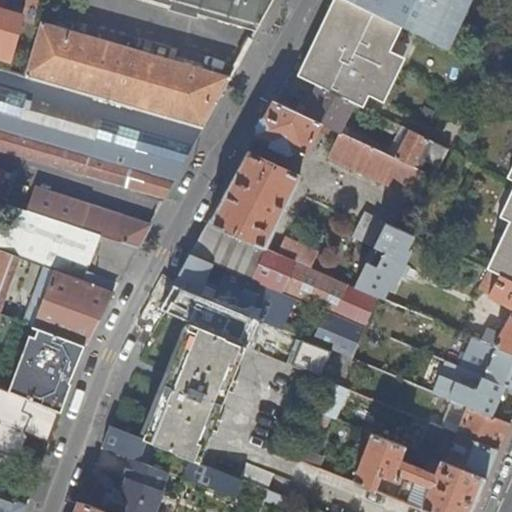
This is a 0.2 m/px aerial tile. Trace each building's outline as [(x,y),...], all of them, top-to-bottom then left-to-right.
[(181,0),(262,24),(275,0),(181,0)] [(395,51),(407,25),(353,0),(349,0),(343,15),(340,14),(333,29),(327,25),(316,48),(322,51),(316,64),(318,65),(310,82),(317,85),(356,104),(367,109),(373,96),(382,101),(404,56),(395,51)] [(334,0),(324,24),(327,25),(333,29),(340,14),(343,15),(349,0),(334,0)] [(353,0),(407,25),(449,45),(469,0),(353,0)] [(0,5),(0,51),(14,55),(26,14),(0,5)] [(233,76),(43,21),(27,75),(205,127),(233,76)] [(313,47),(299,76),(310,82),(318,65),(316,64),(322,51),(316,48),(313,47)] [(410,59),(404,56),(382,101),(388,104),(410,59)] [(0,147),(167,196),(205,127),(27,75),(0,67),(0,147)] [(346,124),(356,104),(317,85),(303,115),(323,124),(341,133),(348,136),(352,127),(346,124)] [(307,157),(323,124),(303,115),(275,102),(267,118),(258,133),(274,141),(271,146),(289,155),(292,150),(307,157)] [(397,159),(412,131),(403,126),(388,155),(397,159)] [(412,131),(397,159),(426,173),(437,178),(451,149),(412,131)] [(330,157),(414,196),(426,173),(397,159),(388,155),(348,136),(341,133),(330,157)] [(300,177),(249,150),(208,224),(269,250),(270,251),(273,244),(269,242),(300,177)] [(36,187),(28,211),(104,237),(105,235),(139,247),(151,225),(36,187)] [(511,221),(511,222),(490,270),(492,271),(511,280),(511,198),(504,217),(511,221)] [(0,248),(90,282),(96,268),(91,267),(104,237),(28,211),(8,205),(0,227),(0,228),(0,248)] [(380,267),(368,261),(354,287),(378,297),(379,296),(384,298),(390,288),(393,289),(412,252),(409,250),(416,236),(399,228),(398,229),(387,223),(375,246),(383,250),(380,256),(384,258),(380,267)] [(255,281),(256,279),(269,250),(208,224),(200,239),(192,254),(215,264),(229,270),(255,281)] [(96,268),(122,278),(139,247),(105,235),(104,237),(91,267),(96,268)] [(288,240),(280,255),(311,268),(318,253),(288,240)] [(122,278),(96,268),(90,282),(0,248),(0,312),(39,327),(85,344),(115,291),(122,278)] [(256,279),(327,310),(330,311),(334,313),(366,326),(378,297),(354,287),(311,268),(280,255),(270,251),(269,250),(256,279)] [(215,264),(192,254),(183,271),(207,282),(215,264)] [(316,343),(330,311),(327,310),(327,311),(255,281),(229,270),(215,264),(207,282),(183,271),(175,285),(216,302),(229,272),(293,298),(280,328),(313,342),(316,343)] [(489,330),(483,341),(511,352),(511,280),(492,271),(481,290),(489,294),(511,307),(511,314),(501,336),(489,330)] [(293,298),(229,272),(216,302),(279,328),(280,328),(293,298)] [(276,333),(279,328),(216,302),(175,285),(162,309),(192,322),(201,326),(208,311),(226,319),(224,325),(219,323),(217,327),(262,347),(270,331),(276,333)] [(321,345),(334,313),(330,311),(316,343),(321,345)] [(366,326),(334,313),(321,345),(335,351),(353,358),(366,326)] [(148,433),(146,439),(201,461),(214,427),(219,417),(229,391),(234,378),(247,345),(201,326),(192,322),(191,323),(189,329),(188,331),(148,433)] [(36,336),(30,334),(10,390),(62,411),(72,382),(70,382),(75,370),(85,344),(39,327),(36,336)] [(148,433),(188,331),(183,329),(143,431),(148,433)] [(467,352),(461,367),(469,370),(508,386),(511,388),(511,352),(483,341),(474,337),(467,352)] [(459,349),(453,363),(461,367),(467,352),(459,349)] [(353,358),(335,351),(327,370),(345,377),(353,358)] [(413,377),(411,382),(464,405),(494,417),(508,386),(469,370),(463,385),(442,377),(438,385),(413,377)] [(238,380),(234,378),(229,391),(233,393),(238,380)] [(336,419),(349,389),(333,383),(320,413),(329,416),(336,419)] [(469,412),(464,423),(482,430),(477,442),(500,451),(505,440),(511,424),(494,417),(464,405),(463,409),(469,412)] [(325,425),(329,416),(320,413),(316,422),(325,425)] [(223,418),(219,417),(214,427),(219,429),(223,418)] [(430,423),(418,452),(443,462),(487,479),(492,469),(500,451),(477,442),(459,435),(430,423)] [(482,430),(464,423),(459,435),(477,442),(482,430)] [(138,459),(146,439),(111,424),(103,446),(133,457),(138,459)] [(402,459),(407,447),(372,433),(354,482),(376,491),(382,476),(400,483),(403,475),(431,487),(422,509),(429,511),(472,511),(475,507),(487,479),(443,462),(437,474),(402,459)] [(320,456),(304,450),(299,460),(316,467),(320,456)] [(114,488),(105,511),(107,511),(158,511),(167,492),(163,490),(171,472),(138,459),(133,457),(125,477),(128,479),(123,492),(120,490),(114,488)] [(240,477),(188,458),(181,476),(233,496),(240,477)] [(247,461),(240,477),(268,489),(275,473),(247,461)] [(128,479),(125,477),(120,490),(123,492),(128,479)] [(0,511),(25,511),(28,504),(0,493),(0,511)] [(107,511),(105,511),(82,502),(78,511),(107,511)]
